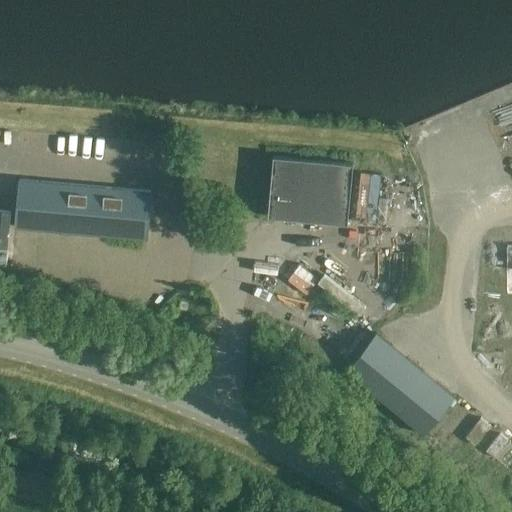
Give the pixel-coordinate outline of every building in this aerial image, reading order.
[(274,156),(268,215),(348,223),(353,163),(274,156)] [(364,172),(363,217),(381,217),(382,172),(364,172)] [(149,189),(18,177),(13,224),(145,236),(149,189)] [(289,276),(332,302),(342,286),(325,276),(323,279),(297,263),(289,276)] [(455,396),(377,332),(345,371),(423,435),(455,396)] [(475,445),(490,425),(481,418),(465,438),(475,445)] [(494,458),(509,440),(500,434),(486,451),(494,458)]
